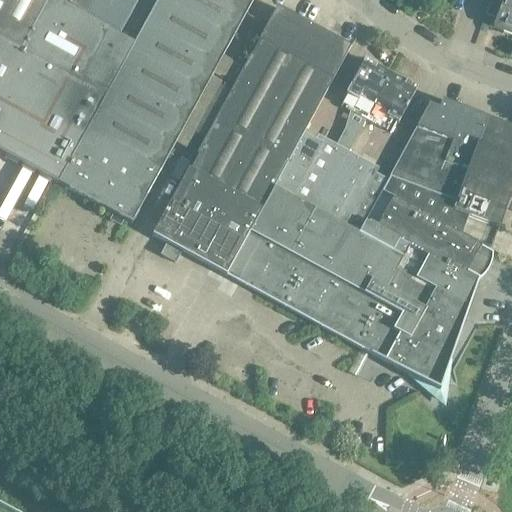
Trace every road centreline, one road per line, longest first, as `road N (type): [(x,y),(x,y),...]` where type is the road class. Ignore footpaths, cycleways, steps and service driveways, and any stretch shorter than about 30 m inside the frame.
road 1 (unclassified): [(394,511),(0,299)]
road 2 (residential): [(511,84),(431,54),(360,0)]
road 3 (unclassified): [(457,511),(511,365)]
